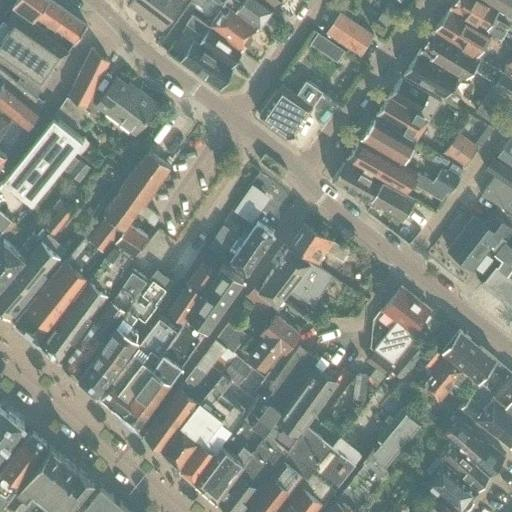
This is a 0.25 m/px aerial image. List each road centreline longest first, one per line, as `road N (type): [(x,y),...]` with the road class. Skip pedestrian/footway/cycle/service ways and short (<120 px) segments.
road 1 (unclassified): [(0,356),(182,511)]
road 2 (residential): [(301,177),(424,0)]
road 3 (residential): [(236,120),(80,0)]
road 4 (residential): [(402,269),(511,112)]
road 5 (residential): [(236,120),(317,0)]
road 6 (residential): [(402,269),(325,209),(301,177)]
road 7 (residential): [(511,352),(402,269)]
